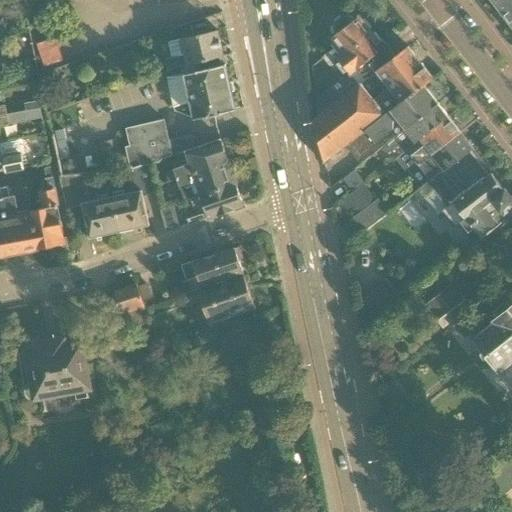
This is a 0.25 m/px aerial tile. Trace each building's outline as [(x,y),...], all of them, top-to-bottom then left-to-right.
[(511,0),(492,0),(511,25),(511,0)] [(364,81),(395,57),(383,41),(379,44),(358,17),(354,18),(344,18),(335,25),(336,34),(331,39),(343,54),(338,58),(350,74),(356,70),(364,81)] [(186,55),(169,58),(165,59),(167,71),(173,68),(224,57),(218,30),(182,38),(186,55)] [(43,65),(62,59),(55,37),(36,42),(43,65)] [(421,88),(424,86),(433,79),(408,46),(395,57),(364,81),(361,83),(369,94),(381,85),(378,81),(382,78),(391,90),(390,91),(379,100),(379,101),(377,104),(386,115),(421,88)] [(10,53),(0,55),(0,63),(16,61),(14,55),(10,53)] [(174,108),(191,104),(194,119),(235,109),(225,65),(167,78),(174,108)] [(369,94),(361,83),(313,120),(319,142),(373,100),(369,94)] [(406,131),(439,104),(424,86),(421,88),(386,115),(346,146),(358,161),(375,148),(376,143),(393,129),(393,121),(396,119),(405,130),(406,131)] [(386,115),(377,104),(376,104),(373,100),(319,142),(324,164),(346,146),(386,115)] [(405,130),(383,148),(386,152),(397,144),(403,152),(410,147),(448,117),(439,104),(406,131),(405,130)] [(0,125),(8,124),(10,123),(25,121),(24,113),(9,115),(6,115),(0,115),(0,125)] [(415,154),(411,156),(413,158),(401,168),(407,175),(419,166),(461,133),(448,117),(410,147),(415,154)] [(132,171),(149,165),(149,164),(171,156),(163,121),(125,129),(129,146),(125,147),(130,169),(132,171)] [(445,171),(473,148),(461,133),(419,166),(430,180),(444,170),(445,171)] [(176,180),(229,162),(221,139),(185,152),(189,164),(173,170),(176,180)] [(0,171),(11,169),(24,167),(18,140),(0,144),(0,145),(2,157),(0,155),(0,171)] [(445,171),(444,170),(430,180),(419,189),(425,197),(434,190),(447,206),(442,210),(456,228),(462,223),(469,232),(474,228),(482,238),(508,217),(507,217),(511,213),(511,198),(505,189),(504,190),(491,173),(488,175),(470,151),(473,149),(473,148),(445,171)] [(191,200),(236,184),(229,162),(176,180),(180,190),(183,199),(190,197),(191,200)] [(156,193),(154,183),(149,165),(132,171),(130,169),(130,170),(129,171),(133,192),(113,197),(114,204),(119,233),(149,226),(143,196),(156,193)] [(168,183),(176,180),(173,170),(165,173),(168,183)] [(351,191),(363,181),(354,171),(343,180),(351,191)] [(114,204),(113,197),(90,201),(85,174),(59,177),(66,209),(81,206),(89,239),(119,233),(114,204)] [(30,211),(38,249),(65,244),(53,178),(44,180),(45,186),(41,192),(44,208),(30,211)] [(195,211),(186,214),(189,224),(243,206),(236,184),(191,200),(195,211)] [(356,213),(374,200),(363,185),(345,198),(339,202),(344,210),(350,205),(356,213)] [(38,249),(30,211),(17,213),(14,197),(9,194),(7,187),(0,189),(13,254),(25,252),(28,253),(32,252),(35,250),(38,249)] [(0,256),(1,256),(13,254),(0,189),(0,256)] [(360,234),(388,213),(378,199),(350,220),(360,234)] [(202,289),(244,275),(238,258),(242,257),(239,250),(236,251),(235,250),(226,253),(225,251),(183,266),(188,280),(197,276),(202,289)] [(244,275),(202,289),(188,294),(191,304),(202,300),(209,322),(255,307),(244,275)] [(362,330),(397,307),(382,284),(370,291),(355,302),(362,330)] [(115,292),(120,329),(143,322),(139,309),(144,307),(137,285),(115,292)] [(451,289),(431,304),(437,311),(435,313),(444,325),(468,306),(459,295),(457,297),(451,289)] [(511,358),(511,308),(506,301),(492,312),(499,320),(496,323),(496,324),(477,339),(500,368),(511,358)] [(121,348),(118,325),(118,322),(105,324),(109,350),(121,348)] [(42,340),(38,337),(25,340),(22,344),(24,352),(19,353),(25,394),(30,400),(90,389),(81,342),(65,344),(64,339),(43,343),(42,340)] [(3,363),(0,363),(0,390),(8,389),(3,363)] [(511,455),(487,477),(503,495),(511,487),(511,455)]
